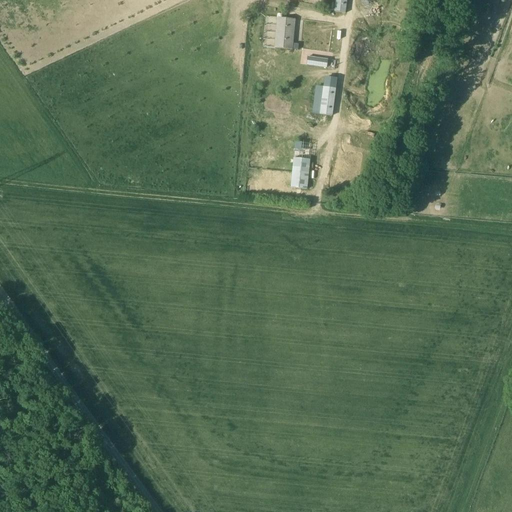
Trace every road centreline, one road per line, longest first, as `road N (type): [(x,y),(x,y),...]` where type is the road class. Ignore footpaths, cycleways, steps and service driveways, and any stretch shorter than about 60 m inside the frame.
road 1 (track): [(0,181),(511,228)]
road 2 (unclassified): [(0,292),(156,511)]
road 3 (track): [(312,212),(350,0)]
road 4 (track): [(462,511),(511,378)]
